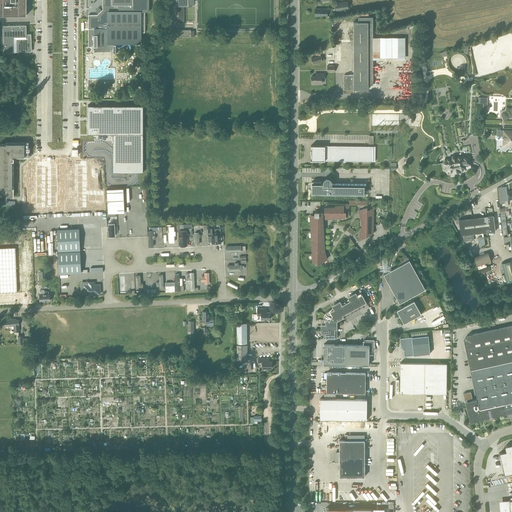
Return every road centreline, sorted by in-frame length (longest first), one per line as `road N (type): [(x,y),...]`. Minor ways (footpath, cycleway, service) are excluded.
road 1 (unclassified): [(292,288),(294,0)]
road 2 (track): [(17,452),(265,445),(272,437)]
road 3 (unclassified): [(292,288),(311,287),(493,187)]
road 4 (unclassified): [(291,508),(292,298)]
road 5 (unclassified): [(484,446),(441,416),(382,416),(380,325)]
road 6 (unknown): [(405,505),(408,447),(432,430),(445,442),(444,511)]
road 7 (unknown): [(376,479),(324,480),(314,443),(349,435),(380,444)]
